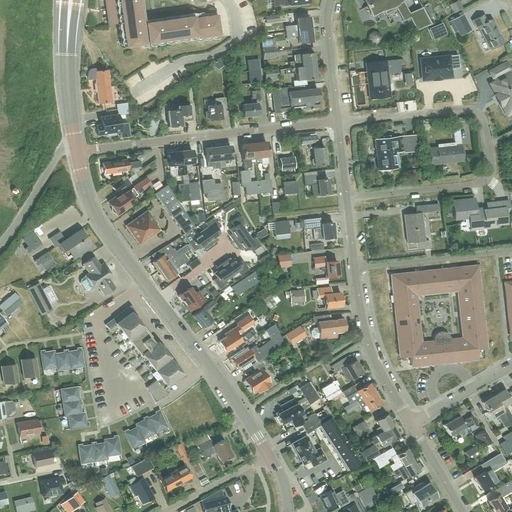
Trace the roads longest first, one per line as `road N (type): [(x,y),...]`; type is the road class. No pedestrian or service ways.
road 1 (secondary): [(268,455),(102,227),(75,150)]
road 2 (residential): [(348,197),(472,185),(489,165),(484,127),(477,114),(461,111),(337,123)]
road 3 (residential): [(75,150),(337,123)]
road 4 (residential): [(412,422),(364,333),(355,267)]
road 5 (residential): [(355,267),(511,250)]
road 6 (secondary): [(75,150),(66,64),(70,0)]
road 7 (residential): [(337,123),(329,0)]
